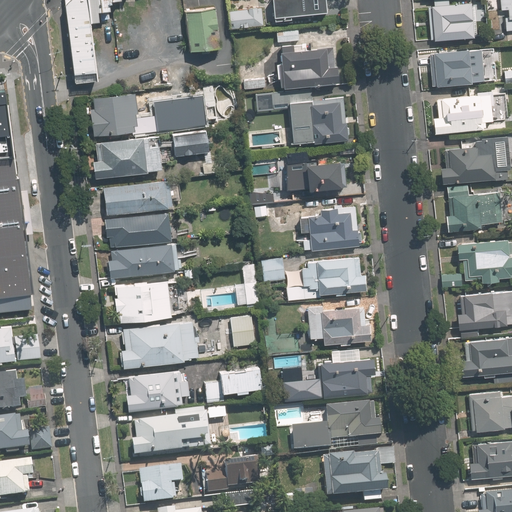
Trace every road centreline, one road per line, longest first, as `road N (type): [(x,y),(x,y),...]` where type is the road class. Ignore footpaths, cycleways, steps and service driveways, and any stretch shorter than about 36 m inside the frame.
road 1 (residential): [(378,0),(411,359),(427,395),(434,511)]
road 2 (tertiary): [(39,83),(92,511)]
